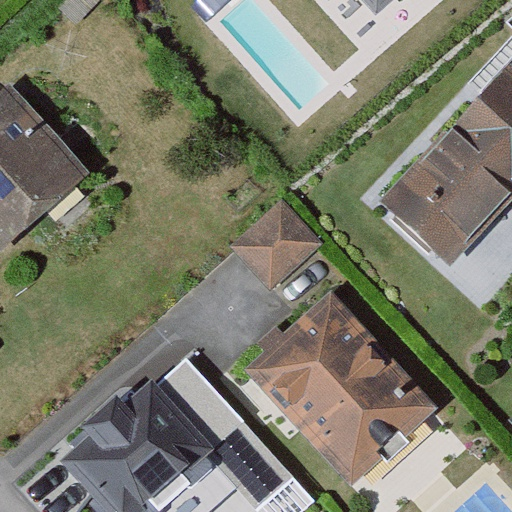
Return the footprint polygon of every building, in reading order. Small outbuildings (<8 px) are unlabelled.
[(511,71),(509,68),(380,203),(451,270),(511,206),(511,71)] [(0,252),(89,176),(9,84),(0,91),(0,252)] [(323,245),(284,201),(230,248),(270,293),(323,245)] [(438,410),(331,295),(245,374),(352,490),(438,410)] [(153,511),(217,459),(153,384),(61,462),(103,511),(153,511)]
